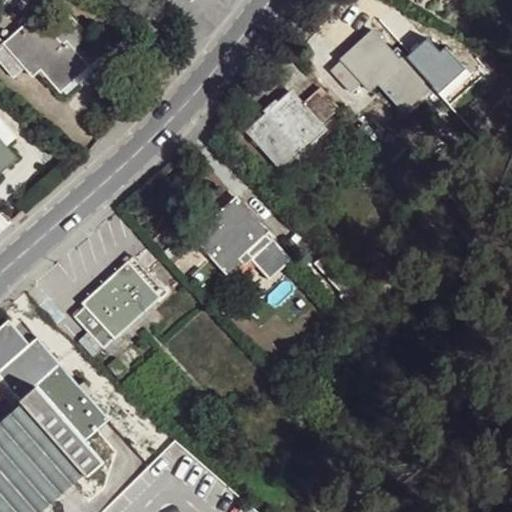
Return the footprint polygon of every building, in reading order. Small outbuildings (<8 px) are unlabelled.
[(2,33),(0,34),(0,55),(18,74),(30,65),(39,72),(47,65),(65,86),(108,48),(74,10),(54,27),(39,10),(7,40),(2,33)] [(411,60),(381,34),(362,56),(343,78),(364,97),(374,86),(384,95),(392,86),(409,101),(430,76),(426,72),(428,68),(415,56),(411,60)] [(349,123),(331,101),(312,116),(301,103),(279,122),(257,141),(285,175),(349,123)] [(272,238),(242,205),(221,224),(199,243),(229,277),(250,258),(273,285),(293,266),(269,240),(272,238)] [(362,321),(377,309),(377,308),(335,261),(322,273),(349,304),(348,306),(362,321)] [(93,339),(106,354),(113,361),(127,349),(122,344),(166,307),(138,275),(124,286),(126,292),(119,298),(115,294),(97,311),(80,323),(93,339)] [(124,286),(115,294),(119,298),(126,292),(124,286)] [(362,321),(367,328),(377,309),(362,321)] [(30,344),(9,319),(0,326),(0,511),(39,511),(80,477),(84,481),(101,466),(82,443),(108,421),(37,339),(30,344)] [(98,361),(106,354),(93,339),(85,345),(98,361)]
